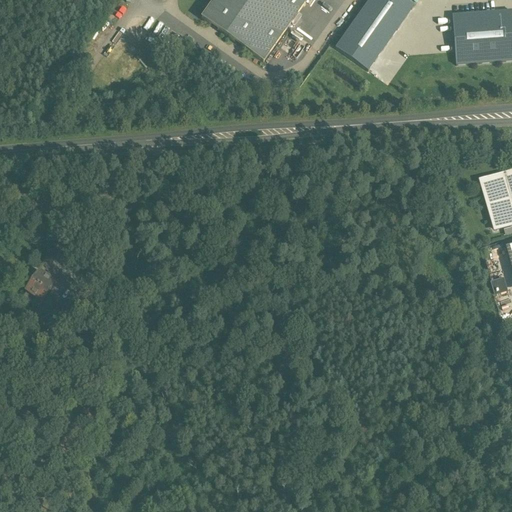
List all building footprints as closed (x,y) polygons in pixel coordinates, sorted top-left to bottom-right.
[(215,0),(201,20),(263,64),(308,0),(215,0)] [(368,0),(334,49),(368,73),(414,8),(402,0),(368,0)] [(511,12),(452,16),(455,66),(511,62),(511,12)] [(511,173),(480,183),(495,231),(511,226),(511,173)] [(511,229),(503,232),(505,238),(511,235),(511,229)] [(39,275),(27,293),(23,298),(37,308),(53,285),(39,275)] [(493,297),(507,293),(503,279),(489,283),(493,297)] [(62,322),(55,312),(40,322),(47,332),(62,322)]
